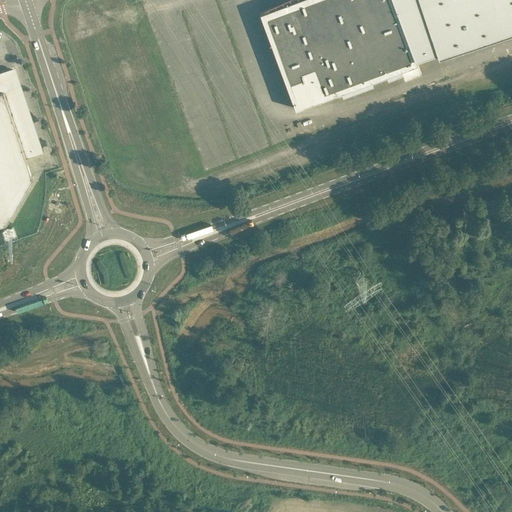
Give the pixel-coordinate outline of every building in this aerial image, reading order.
[(341,91),(371,79),(386,74),(401,68),(403,73),(405,79),(421,72),(418,64),(416,58),(415,57),(426,54),(436,50),(438,55),(511,30),(511,0),(291,0),(283,3),(260,12),(295,108),(341,91)] [(452,67),(457,79),(462,76),(457,65),(452,67)] [(457,79),(452,67),(446,70),(451,81),(457,79)] [(43,149),(40,149),(31,121),(30,121),(13,69),(0,72),(0,221),(6,219),(6,220),(32,175),(25,155),(43,149)] [(451,81),(446,70),(441,72),(446,83),(451,81)] [(436,74),(440,85),(446,83),(441,72),(436,74)]
